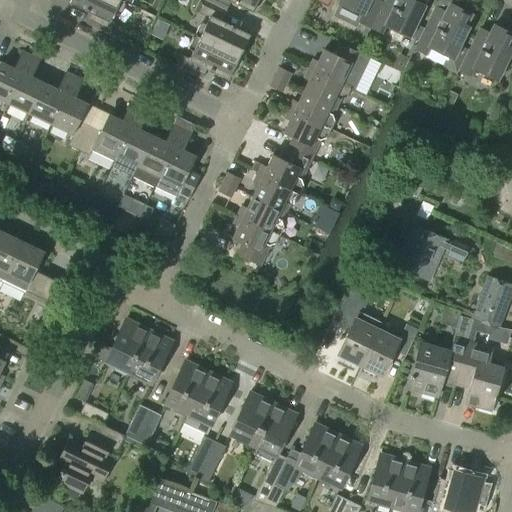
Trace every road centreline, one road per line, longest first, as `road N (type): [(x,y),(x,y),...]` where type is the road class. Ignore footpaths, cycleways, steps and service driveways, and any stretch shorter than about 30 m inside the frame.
road 1 (residential): [(511,450),(391,418),(172,312),(157,292)]
road 2 (residential): [(0,503),(111,270)]
road 3 (residential): [(236,121),(19,15),(26,0)]
road 4 (residential): [(236,121),(157,292)]
road 5 (residential): [(236,121),(297,0)]
road 6 (residential): [(0,210),(111,270)]
